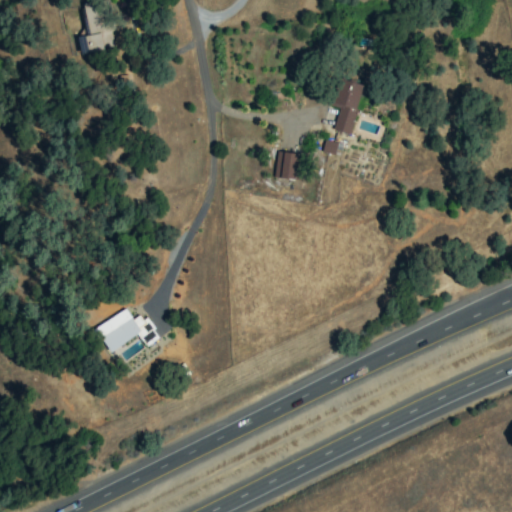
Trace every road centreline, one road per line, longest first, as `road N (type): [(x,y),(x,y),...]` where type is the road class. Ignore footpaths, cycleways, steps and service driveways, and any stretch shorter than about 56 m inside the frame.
road 1 (motorway): [(511,301),(76,511)]
road 2 (motorway): [(208,511),(511,366)]
